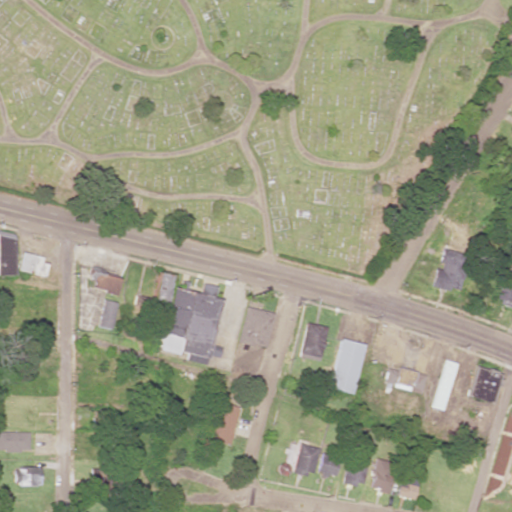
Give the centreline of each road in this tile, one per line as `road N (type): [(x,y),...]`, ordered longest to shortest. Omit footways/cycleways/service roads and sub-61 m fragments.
road 1 (secondary): [(0,209),(380,303),(511,354)]
road 2 (residential): [(69,225),(63,511)]
road 3 (residential): [(380,303),(511,86)]
road 4 (residential): [(296,286),(242,492)]
road 5 (residential): [(364,511),(203,478)]
road 6 (residential): [(511,362),(472,511)]
